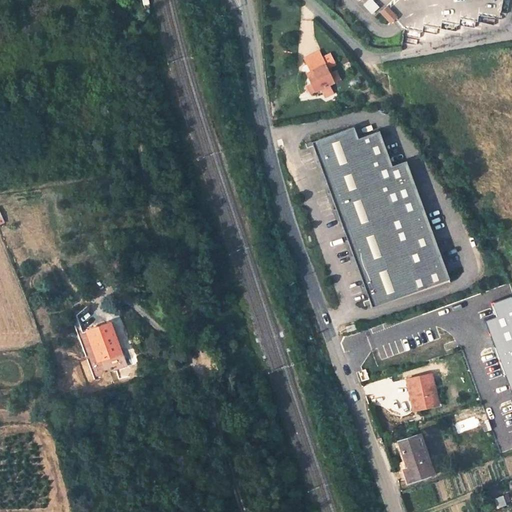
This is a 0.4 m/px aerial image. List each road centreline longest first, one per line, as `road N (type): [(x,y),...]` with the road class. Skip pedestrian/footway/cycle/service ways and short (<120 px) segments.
road 1 (unclassified): [(235,0),(294,234),(392,511)]
road 2 (track): [(200,372),(202,357),(147,191),(110,0)]
road 3 (track): [(243,511),(200,372)]
